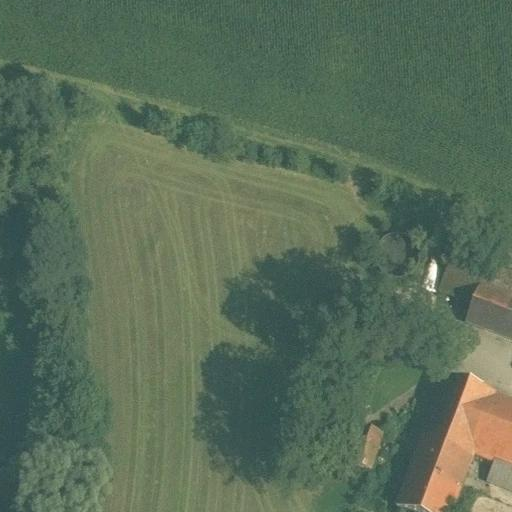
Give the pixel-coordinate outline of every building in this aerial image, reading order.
[(397,237),(393,237),(390,238),(387,239),(384,241),(382,243),(380,245),(378,248),(376,252),(376,255),(375,257),(375,260),(375,263),(376,265),(377,268),(378,270),(380,273),(383,276),(387,279),(391,280),(395,281),(399,281),(404,281),(408,279),(411,277),(413,275),(415,273),(417,270),(419,267),(419,265),(420,263),(420,259),(419,255),(419,252),(418,250),(416,247),(414,244),(412,242),(410,240),(406,238),(401,237),(397,237)] [(511,275),(497,270),(454,255),(439,294),(473,306),(481,287),(511,298),(511,275)] [(511,298),(481,287),(473,306),(466,325),(511,342),(511,298)] [(511,403),(446,379),(424,438),(474,456),(495,464),(487,484),(511,493),(511,403)] [(347,425),(334,461),(348,465),(360,430),(347,425)] [(360,430),(348,465),(370,472),(382,437),(360,430)] [(452,511),(474,456),(424,438),(397,510),(402,511),(452,511)] [(0,500),(34,492),(29,469),(0,475),(0,500)]
